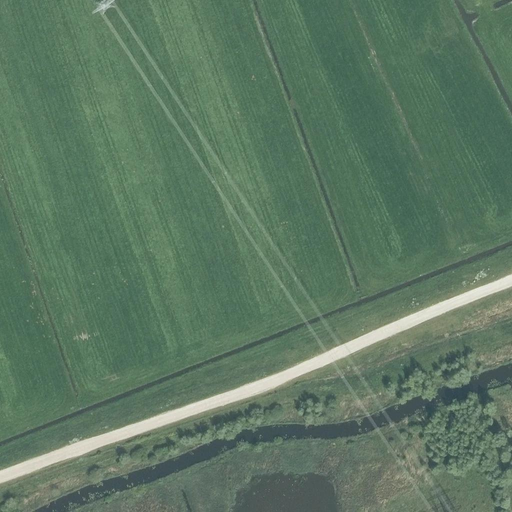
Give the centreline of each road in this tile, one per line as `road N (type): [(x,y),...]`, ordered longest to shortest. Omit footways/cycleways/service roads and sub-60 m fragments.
road 1 (track): [(388,332),(293,375),(0,477)]
road 2 (track): [(388,332),(511,281)]
